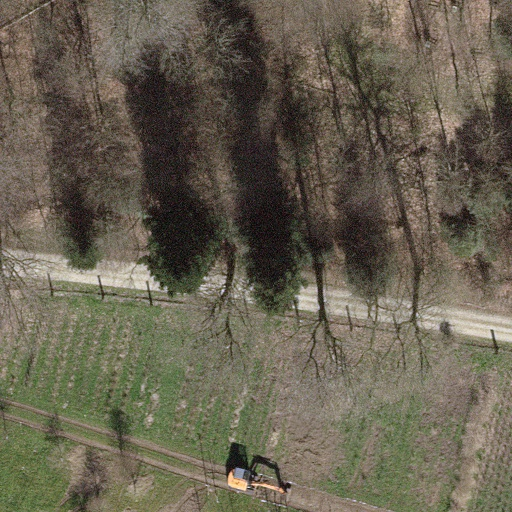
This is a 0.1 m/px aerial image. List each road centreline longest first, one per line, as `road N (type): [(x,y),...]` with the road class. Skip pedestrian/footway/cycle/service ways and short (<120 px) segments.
road 1 (track): [(0,263),(232,284),(511,329)]
road 2 (track): [(361,511),(0,407)]
road 3 (track): [(511,115),(409,120),(360,82),(354,28),(375,0)]
